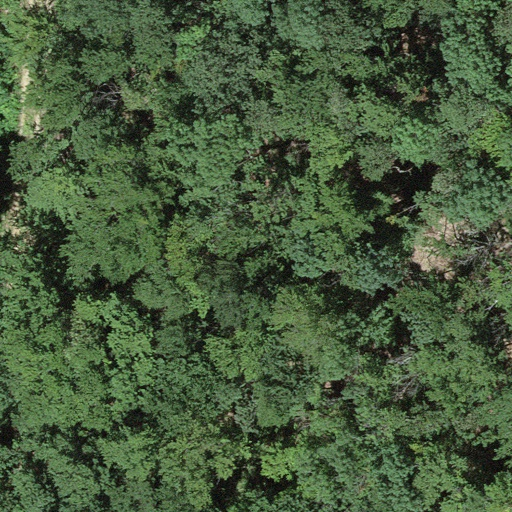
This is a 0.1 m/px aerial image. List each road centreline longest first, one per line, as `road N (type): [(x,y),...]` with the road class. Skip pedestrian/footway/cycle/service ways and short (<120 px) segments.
road 1 (track): [(21,49),(107,244),(243,511)]
road 2 (track): [(23,0),(23,511)]
